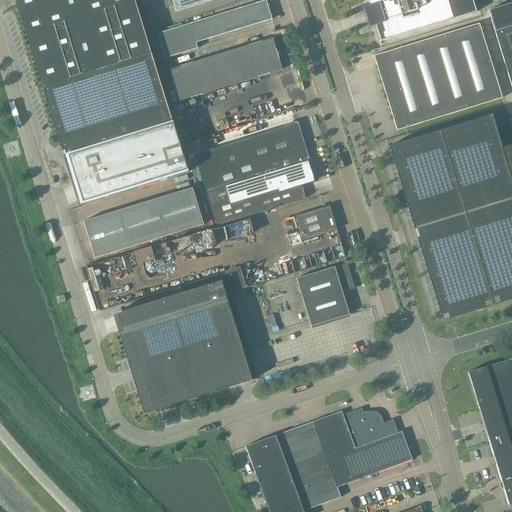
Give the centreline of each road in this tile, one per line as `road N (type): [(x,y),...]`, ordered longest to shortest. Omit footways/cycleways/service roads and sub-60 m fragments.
road 1 (unclassified): [(406,363),(151,439),(120,428),(0,50)]
road 2 (unclassified): [(295,0),(406,363)]
road 3 (unclassified): [(424,357),(313,0)]
